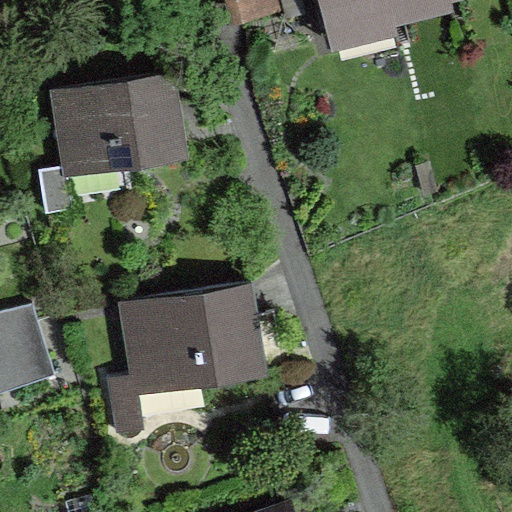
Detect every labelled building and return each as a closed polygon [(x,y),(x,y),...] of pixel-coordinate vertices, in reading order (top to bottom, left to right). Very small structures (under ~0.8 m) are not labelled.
[(228,0),(235,22),(288,7),(286,0),(228,0)] [(397,29),(389,0),(329,0),(342,52),(399,38),(397,29)] [(389,0),(397,29),(459,12),(457,5),(456,0),(389,0)] [(174,86),(60,100),(69,174),(184,159),(174,86)] [(36,293),(0,304),(0,389),(60,373),(36,293)] [(251,295),(129,313),(138,376),(112,380),(120,436),(149,432),(143,392),(263,374),(251,295)] [(300,511),(297,500),(256,511),(300,511)]
